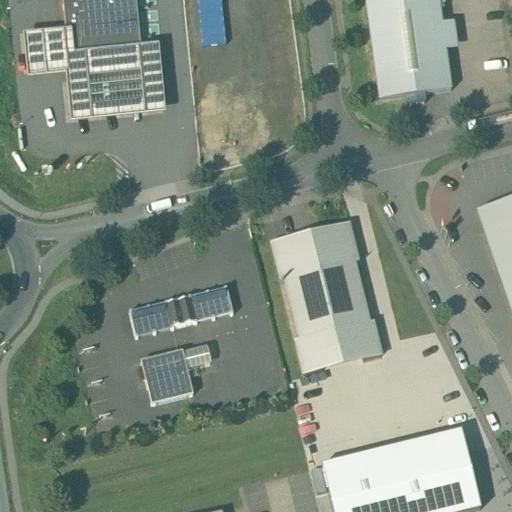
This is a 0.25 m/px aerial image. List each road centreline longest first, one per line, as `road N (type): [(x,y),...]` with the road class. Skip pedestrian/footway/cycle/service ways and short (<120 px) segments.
road 1 (residential): [(362,161),(26,252)]
road 2 (unclassified): [(362,161),(389,197),(511,434)]
road 3 (unclassified): [(316,0),(335,125),(362,161)]
road 4 (residential): [(511,124),(362,161)]
